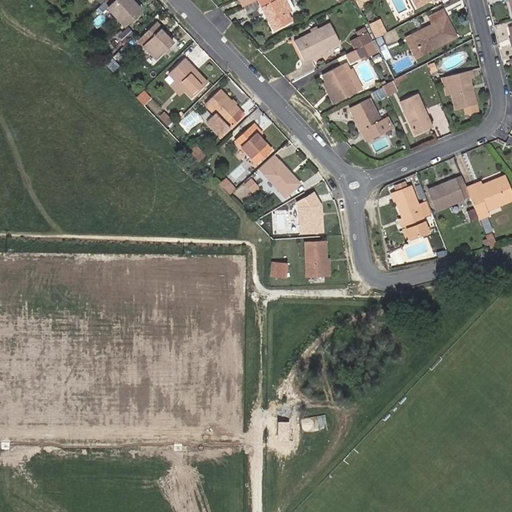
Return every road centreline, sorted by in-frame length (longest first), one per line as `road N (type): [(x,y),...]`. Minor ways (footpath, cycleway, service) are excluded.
road 1 (residential): [(367,184),(485,128),(496,112),(476,0)]
road 2 (residential): [(178,0),(348,175)]
road 3 (residential): [(357,196),(359,236),(378,277),(511,252)]
